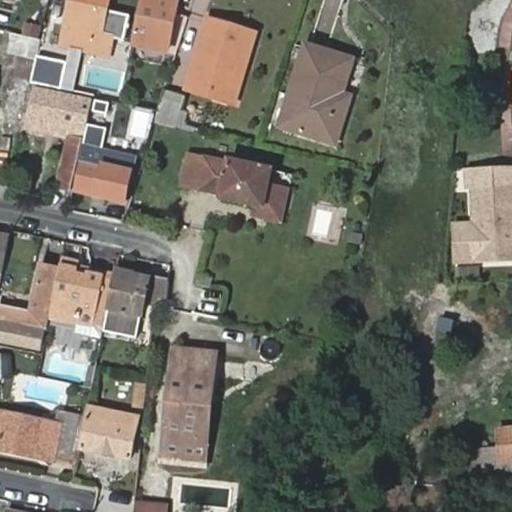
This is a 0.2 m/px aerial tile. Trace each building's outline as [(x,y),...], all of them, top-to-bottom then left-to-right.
[(73,0),(63,46),(108,57),(112,40),(101,37),(108,0),(73,0)] [(141,0),(131,44),(167,52),(178,0),(141,0)] [(207,21),(189,81),(212,89),(209,96),(234,105),(254,37),(207,21)] [(305,47),(280,127),(336,144),(349,98),(341,95),(351,62),(305,47)] [(38,56),(32,82),(69,89),(72,79),(65,77),(68,64),(38,56)] [(212,89),(189,81),(187,89),(209,96),(212,89)] [(38,89),(30,121),(49,126),(49,132),(67,136),(56,185),(71,189),(82,139),(76,137),(84,99),(38,89)] [(156,125),(182,129),(188,95),(161,90),(156,125)] [(188,114),(184,126),(199,131),(202,118),(188,114)] [(138,158),(84,145),(74,190),(127,203),(138,158)] [(265,206),(269,184),(272,170),(227,161),(226,163),(188,155),(182,186),(220,194),(220,196),(254,204),(265,206)] [(511,165),(472,167),(476,261),(511,259),(511,165)] [(291,188),(269,184),(265,206),(254,204),(251,218),(283,225),(291,188)] [(81,259),(63,256),(62,264),(79,268),(81,259)] [(79,268),(62,264),(61,270),(51,320),(94,330),(96,321),(106,323),(115,277),(88,271),(87,274),(78,271),(79,268)] [(51,320),(61,270),(42,266),(31,317),(0,309),(0,341),(42,350),(48,320),(51,320)] [(170,280),(117,268),(115,277),(106,323),(104,332),(138,339),(142,318),(144,318),(147,306),(155,307),(168,310),(170,280)] [(222,314),(225,286),(212,285),(213,276),(193,274),(189,310),(222,314)] [(176,349),(166,443),(197,447),(202,401),(213,402),(218,353),(176,349)] [(0,351),(0,379),(13,378),(11,351),(0,351)] [(132,406),(145,407),(147,383),(134,382),(132,406)] [(197,447),(166,443),(165,458),(207,462),(213,402),(202,401),(197,447)] [(92,407),(83,449),(129,460),(139,417),(92,407)] [(0,410),(0,449),(70,465),(79,415),(61,410),(58,423),(0,410)] [(511,426),(499,428),(502,462),(511,461),(511,426)] [(167,511),(168,506),(136,502),(134,511),(167,511)]
